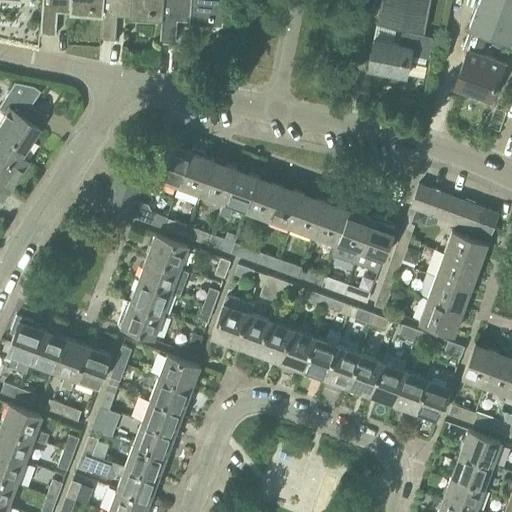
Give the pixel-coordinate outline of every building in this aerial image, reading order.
[(41,0),(40,33),(55,34),(57,7),(69,8),(69,14),(101,16),(101,10),(102,10),(102,0),(41,0)] [(102,0),(102,10),(101,10),(101,16),(99,37),(115,39),(117,11),(129,12),(128,19),(160,21),(161,14),(162,14),(162,0),(102,0)] [(162,0),(162,14),(161,14),(160,21),(159,42),(175,43),(177,15),(189,16),(189,23),(221,25),(222,0),(162,0)] [(424,31),(429,0),(380,0),(377,22),(424,31)] [(511,0),(477,0),(466,29),(469,30),(485,37),(511,46),(511,45),(511,0)] [(403,32),(401,43),(374,38),(368,67),(382,70),(382,73),(400,76),(401,74),(405,75),(410,52),(427,55),(430,37),(403,32)] [(453,85),(489,99),(503,62),(479,53),(468,49),(465,57),(464,57),(453,85)] [(39,126),(23,115),(31,103),(40,89),(33,85),(14,82),(0,103),(0,109),(5,113),(0,120),(0,141),(20,155),(39,126)] [(168,139),(154,176),(179,185),(190,154),(190,155),(192,150),(181,147),(182,144),(168,139)] [(0,185),(8,190),(28,160),(20,155),(0,141),(0,185)] [(150,156),(126,147),(122,159),(146,168),(150,156)] [(212,163),(213,159),(192,150),(190,155),(179,185),(201,193),(212,163)] [(118,171),(142,180),(146,168),(122,159),(118,171)] [(212,163),(201,193),(223,201),(235,171),(237,167),(227,163),(225,167),(213,163),(212,163)] [(114,182),(138,191),(142,180),(118,171),(114,182)] [(229,216),(233,205),(246,210),(257,179),(258,179),(260,175),(250,171),(248,176),(235,171),(223,201),(219,213),(229,216)] [(280,187),(281,188),(282,183),(272,180),(271,184),(258,179),(257,179),(246,210),(269,218),(280,187)] [(138,191),(114,182),(109,194),(134,203),(138,191)] [(418,183),(410,205),(417,207),(423,210),(431,188),(418,183)] [(280,187),(269,218),(291,226),(302,195),(303,196),(305,191),(294,188),(293,192),(281,188),(280,187)] [(431,188),(423,210),(490,234),(498,211),(431,188)] [(105,206),(129,215),(134,203),(109,194),(105,206)] [(302,195),(291,226),(314,234),(325,204),(326,204),(328,200),(317,196),(315,200),(303,196),(302,195)] [(325,204),(314,234),(336,242),(347,212),(348,212),(350,208),(340,204),(338,209),(326,204),(325,204)] [(405,221),(399,236),(409,240),(415,225),(411,223),(417,207),(410,205),(405,221)] [(167,217),(151,212),(148,222),(163,227),(167,217)] [(347,212),(336,242),(337,242),(333,252),(356,260),(370,221),(371,221),(373,216),(362,212),(360,217),(348,212),(347,212)] [(189,225),(173,220),(170,230),(186,235),(189,225)] [(377,270),(394,224),(384,220),(382,226),(371,221),(370,221),(356,260),(365,263),(364,265),(377,270)] [(212,234),(196,228),(193,238),(208,244),(212,234)] [(487,242),(452,229),(444,252),(479,265),(482,257),(484,257),(489,243),(487,242)] [(187,245),(154,232),(145,255),(178,268),(187,245)] [(234,242),(218,236),(215,246),(230,252),(234,242)] [(391,259),(401,262),(409,240),(399,236),(397,243),(391,259)] [(257,250),(241,244),(237,254),(253,260),(257,250)] [(474,279),(476,280),(481,266),(479,265),(444,252),(436,275),(471,287),(474,279)] [(279,258),(264,253),(260,263),(276,268),(279,258)] [(137,278),(170,291),(180,294),(188,272),(178,268),(145,255),(137,278)] [(220,256),(214,273),(223,276),(229,260),(220,256)] [(383,281),(393,285),(401,262),(391,259),(383,281)] [(302,266),(286,261),(282,271),(298,276),(302,266)] [(233,272),(250,278),(254,269),(237,263),(233,272)] [(325,275),(309,269),(305,279),(321,285),(325,275)] [(267,274),(259,294),(275,300),(279,289),(283,279),(267,274)] [(466,301),(461,299),(466,287),(470,289),(471,287),(436,275),(427,297),(463,310),(466,301)] [(347,283),(332,277),(328,287),(344,293),(347,283)] [(129,301),(162,313),(170,291),(137,278),(129,301)] [(296,295),(299,285),(283,279),(279,289),(296,295)] [(370,291),(355,286),(351,296),(366,301),(370,291)] [(218,290),(209,287),(203,303),(213,307),(218,290)] [(390,293),(380,289),(374,304),(384,308),(390,293)] [(312,290),(308,300),(325,306),(328,296),(312,290)] [(226,294),(210,335),(233,344),(246,311),(249,302),(226,294)] [(341,312),(344,302),(328,296),(325,306),(341,312)] [(419,320),(454,333),(458,323),(458,322),(459,322),(461,322),(465,311),(463,310),(427,297),(419,320)] [(132,328),(153,336),(162,313),(129,301),(125,310),(122,308),(116,323),(120,327),(131,331),(132,328)] [(197,318),(207,322),(213,307),(203,303),(197,318)] [(358,307),(354,316),(370,322),(373,313),(358,307)] [(256,352),(268,319),(246,311),(233,344),(256,352)] [(386,328),(389,318),(373,313),(370,322),(386,328)] [(26,372),(30,361),(42,327),(31,323),(32,320),(16,314),(10,330),(14,332),(6,352),(19,357),(14,368),(26,372)] [(268,319),(256,352),(279,361),(291,327),(268,319)] [(402,323),(399,333),(415,339),(418,329),(402,323)] [(42,327),(30,361),(52,369),(64,336),(42,327)] [(301,369),(314,336),(291,327),(279,361),(301,369)] [(431,344),(434,335),(418,329),(415,339),(431,344)] [(324,377),(336,344),(340,334),(328,330),(325,340),(314,336),(301,369),(324,377)] [(192,332),(187,348),(196,351),(202,335),(192,332)] [(74,377),(87,344),(64,336),(52,369),(64,373),(60,385),(70,389),(74,377)] [(448,340),(444,349),(461,355),(464,346),(448,340)] [(487,350),(475,345),(477,341),(475,341),(462,376),(486,385),(497,354),(498,350),(488,346),(487,350)] [(98,386),(110,353),(87,344),(74,377),(98,386)] [(131,348),(121,344),(116,360),(125,363),(131,348)] [(336,344),(324,377),(346,386),(359,352),(336,344)] [(369,394),(381,361),(359,352),(346,386),(369,394)] [(200,365),(166,353),(158,376),(191,388),(200,365)] [(511,382),(511,354),(509,358),(497,354),(486,385),(508,393),(511,382)] [(110,376),(119,379),(125,363),(116,360),(110,376)] [(391,402),(403,369),(381,361),(369,394),(391,402)] [(403,369),(391,402),(414,411),(426,377),(403,369)] [(150,398),(183,411),(191,388),(158,376),(150,398)] [(437,419),(438,418),(449,386),(426,377),(414,411),(437,419)] [(4,381),(0,390),(17,397),(20,387),(4,381)] [(20,387),(17,397),(32,402),(36,393),(20,387)] [(114,393),(105,389),(99,405),(108,409),(114,393)] [(48,398),(45,408),(61,414),(65,404),(48,398)] [(141,421),(174,433),(183,411),(150,398),(141,421)] [(41,415),(8,402),(0,424),(0,425),(32,437),(45,442),(48,433),(35,428),(41,415)] [(452,403),(449,413),(472,422),(476,412),(452,403)] [(65,404),(61,414),(77,420),(81,410),(65,404)] [(93,421),(102,425),(108,409),(99,405),(93,421)] [(483,415),(479,425),(495,430),(498,421),(483,415)] [(133,443),(166,456),(174,433),(141,421),(133,443)] [(498,421),(495,430),(511,436),(511,425),(506,423),(498,421)] [(32,437),(0,425),(0,450),(24,459),(32,437)] [(501,442),(468,429),(460,452),(492,464),(501,442)] [(78,437),(69,433),(63,448),(73,452),(78,437)] [(98,438),(88,434),(82,450),(92,453),(98,438)] [(166,456),(133,443),(125,466),(158,478),(166,456)] [(57,465),(67,469),(73,452),(63,448),(57,465)] [(24,459),(0,450),(0,476),(15,482),(24,459)] [(76,466),(86,470),(86,469),(110,478),(115,475),(116,473),(121,475),(116,488),(149,501),(158,478),(125,466),(92,453),(82,450),(76,466)] [(460,452),(451,475),(484,486),(492,464),(460,452)] [(451,475),(443,497),(476,509),(484,486),(451,475)] [(0,502),(7,505),(15,482),(0,476),(0,502)] [(62,482),(52,478),(46,493),(56,497),(62,482)] [(81,483),(71,479),(66,495),(75,498),(81,483)] [(108,510),(112,511),(145,511),(149,501),(116,488),(108,510)] [(40,510),(46,511),(50,511),(56,497),(46,493),(40,510)] [(59,511),(62,511),(70,511),(75,498),(66,495),(59,511)] [(483,511),(476,509),(443,497),(437,511),(483,511)]
